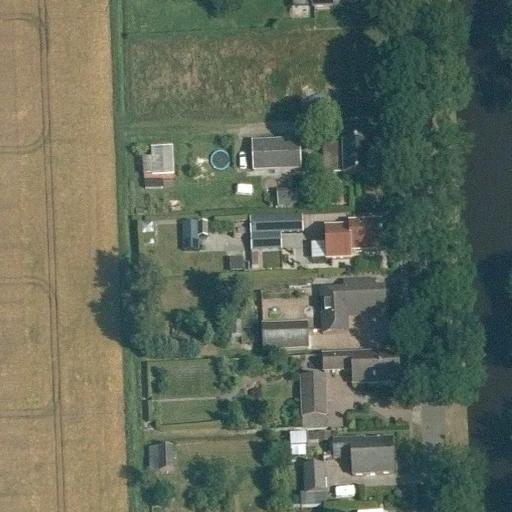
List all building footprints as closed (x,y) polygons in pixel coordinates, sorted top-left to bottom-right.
[(311,0),(311,12),(338,11),(338,8),(355,7),(354,0),(311,0)] [(299,141),(251,143),(253,174),(300,173),(299,141)] [(343,147),(323,147),(324,176),(344,175),(344,178),(369,177),(368,143),(343,144),(343,147)] [(153,178),(174,178),(173,150),(152,151),(153,178)] [(289,195),(272,195),(272,207),(288,207),(289,195)] [(302,218),(250,220),(251,237),(281,236),(303,235),(302,218)] [(351,256),(382,255),(381,226),(349,227),(349,231),(325,232),(326,264),(351,263),(351,256)] [(199,254),(199,227),(184,227),(184,254),(199,254)] [(251,254),(281,253),(281,236),(251,237),(251,254)] [(347,320),(383,318),(382,294),(374,294),(374,285),(345,286),(345,291),(320,292),(322,337),(347,336),(347,320)] [(307,326),(262,328),(263,355),(308,353),(307,326)] [(391,387),(391,381),(398,381),(397,357),(352,359),(322,360),(323,375),(353,374),(353,388),(391,387)] [(327,421),(326,379),(300,380),(302,422),(327,421)] [(363,442),(333,443),(334,459),(351,458),(352,476),(394,474),(392,442),(363,444),(363,442)] [(174,472),(173,449),(159,450),(159,473),(174,472)] [(303,493),(301,465),(290,466),(291,494),(303,493)] [(305,469),(305,497),(325,497),(325,468),(305,469)]
